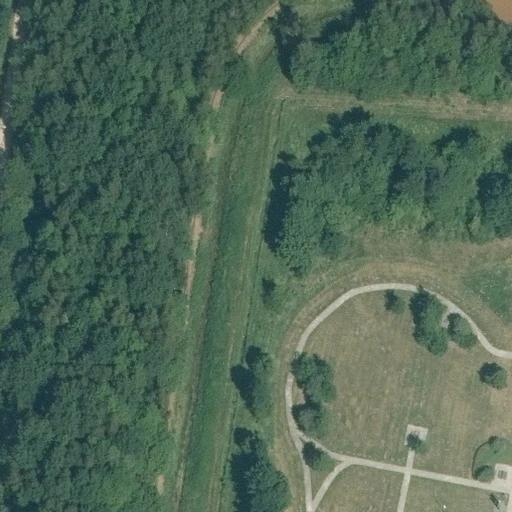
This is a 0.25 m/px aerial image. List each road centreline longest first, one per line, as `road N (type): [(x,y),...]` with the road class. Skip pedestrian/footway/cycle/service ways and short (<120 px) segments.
road 1 (track): [(213,511),(272,108),(286,68),(307,44),(347,24),(390,22),(511,72)]
road 2 (unclassified): [(0,193),(29,0)]
